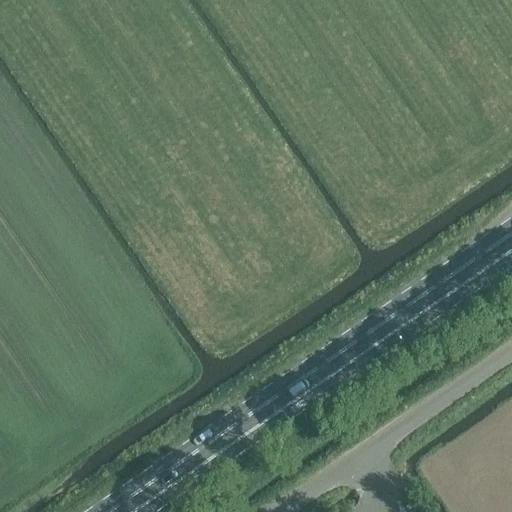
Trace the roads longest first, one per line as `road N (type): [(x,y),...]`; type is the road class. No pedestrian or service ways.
road 1 (primary): [(118,511),(511,239)]
road 2 (unclassified): [(279,511),(511,351)]
